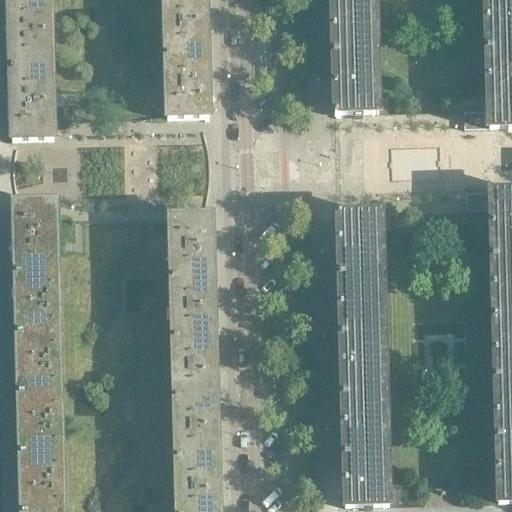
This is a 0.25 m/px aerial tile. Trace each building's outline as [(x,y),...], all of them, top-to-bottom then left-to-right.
[(376,56),(374,0),(330,0),(332,57),(376,56)] [(511,52),(511,0),(483,0),(485,53),(511,52)] [(207,61),(205,1),(163,2),(165,62),(207,61)] [(51,73),(49,3),(8,4),(10,74),(51,73)] [(511,131),(511,52),(485,53),(487,114),(487,132),(511,131)] [(377,117),(376,56),(332,57),(334,118),(377,117)] [(208,121),(207,61),(165,62),(166,123),(208,121)] [(53,144),(51,73),(10,74),(11,145),(53,144)] [(487,132),(487,114),(463,115),(463,133),(487,132)] [(511,260),(511,195),(488,196),(489,214),(490,261),(511,260)] [(489,214),(488,196),(465,197),(466,215),(489,214)] [(57,278),(55,230),(55,207),(13,209),(15,279),(57,278)] [(382,278),(380,217),(336,218),(338,279),(382,278)] [(212,283),(211,242),(211,221),(169,222),(171,284),(212,283)] [(511,320),(511,260),(490,261),(492,321),(511,320)] [(58,338),(57,278),(15,279),(17,339),(58,338)] [(384,338),(382,278),(338,279),(340,339),(384,338)] [(214,343),(212,283),(171,284),(172,344),(214,343)] [(511,380),(511,320),(492,321),(494,381),(511,380)] [(60,398),(58,338),(17,339),(18,399),(60,398)] [(385,398),(384,338),(340,339),(341,399),(385,398)] [(216,402),(214,343),(172,344),(174,403),(216,402)] [(511,440),(511,380),(494,381),(495,441),(511,440)] [(61,458),(60,398),(18,399),(20,459),(61,458)] [(387,458),(385,398),(341,399),(343,459),(387,458)] [(217,462),(216,402),(174,403),(176,464),(217,462)] [(511,506),(511,440),(495,441),(497,507),(511,506)] [(62,511),(61,458),(20,459),(21,511),(62,511)] [(388,510),(387,458),(343,459),(344,511),(388,510)] [(218,511),(217,462),(176,464),(176,511),(218,511)]
